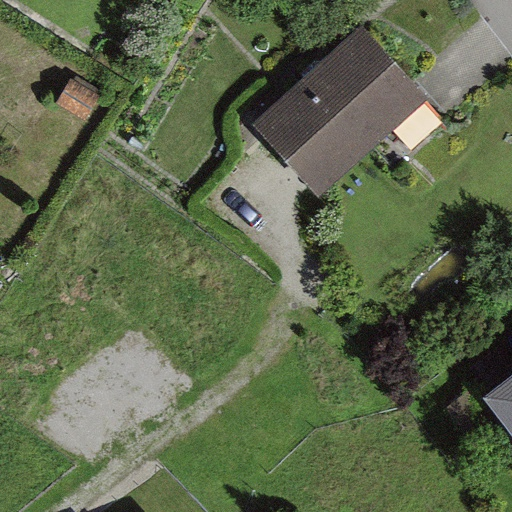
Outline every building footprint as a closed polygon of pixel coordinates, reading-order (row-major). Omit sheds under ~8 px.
[(365,34),(254,132),(318,204),(397,135),(413,153),(442,128),(426,111),(430,107),(365,34)] [(126,364),(147,385),(246,287),(200,242),(176,266),(150,241),(66,326),(115,374),(126,364)] [(344,377),(315,400),(350,445),(379,422),(344,377)] [(511,388),(484,410),(511,446),(511,388)] [(276,408),(201,467),(228,502),(303,442),(276,408)]
